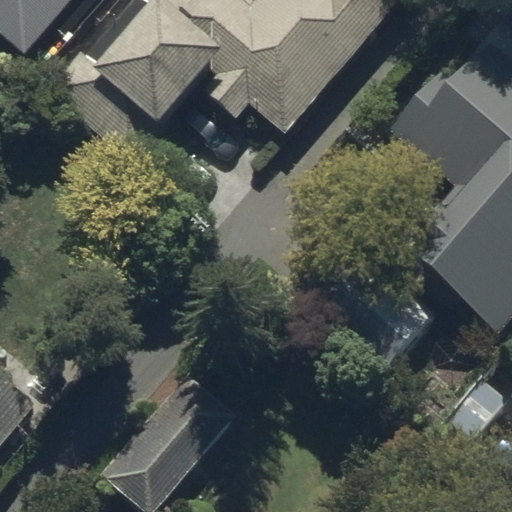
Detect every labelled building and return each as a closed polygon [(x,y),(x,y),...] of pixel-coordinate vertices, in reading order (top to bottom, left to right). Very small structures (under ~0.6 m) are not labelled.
[(0,0),(0,37),(22,57),(73,0),(0,0)] [(81,50),(46,93),(132,164),(206,73),(213,78),(201,92),(238,122),(253,104),(286,131),(393,0),(255,0),(249,7),(241,0),(139,0),(147,6),(99,65),(81,50)] [(438,68),(386,129),(455,187),(404,247),(504,332),(511,322),(511,61),(488,40),(453,81),(438,68)] [(368,256),(315,321),(382,376),(435,311),(368,256)] [(189,374),(101,476),(142,511),(154,511),(238,416),(189,374)] [(0,445),(33,403),(0,377),(0,445)]
